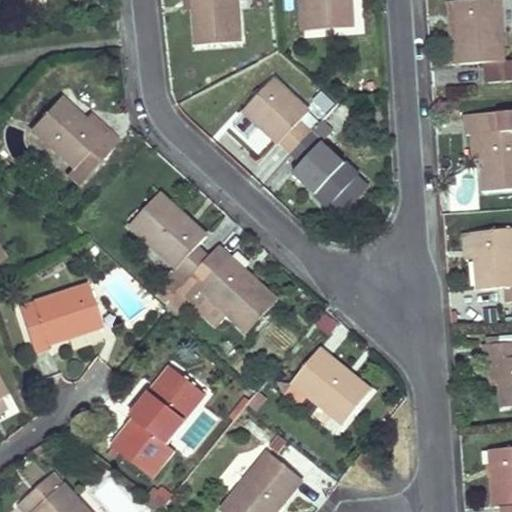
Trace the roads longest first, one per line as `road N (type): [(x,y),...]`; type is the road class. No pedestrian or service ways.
road 1 (residential): [(143,0),(163,113),(316,254)]
road 2 (residential): [(395,304),(414,195),(402,0)]
road 3 (residential): [(441,511),(433,386),(395,304)]
